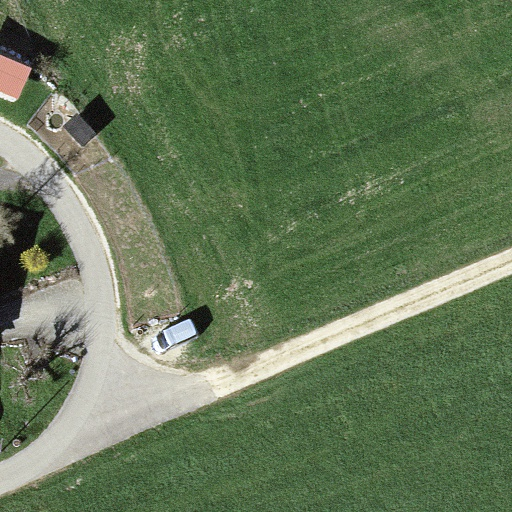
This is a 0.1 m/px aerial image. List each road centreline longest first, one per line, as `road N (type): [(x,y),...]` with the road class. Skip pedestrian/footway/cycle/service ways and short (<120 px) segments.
road 1 (track): [(0,152),(41,190),(92,289),(110,419),(235,378),(511,264)]
road 2 (track): [(110,419),(0,475)]
